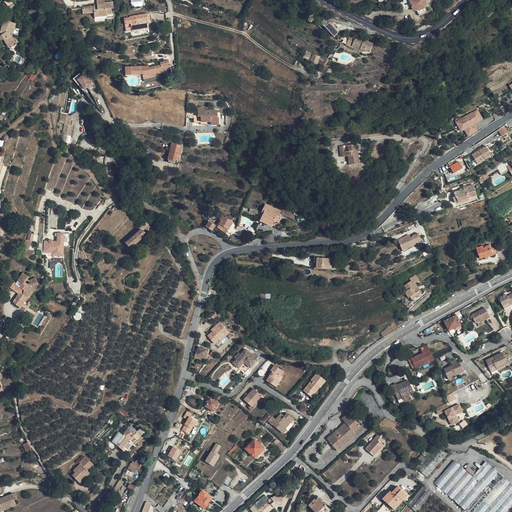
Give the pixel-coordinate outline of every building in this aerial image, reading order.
[(425,0),(409,0),(412,7),(412,8),(412,9),(413,9),(414,10),(415,10),(416,10),(417,10),(419,10),(422,9),(424,8),(425,8),(426,7),(426,6),(427,5),(426,5),(425,0)] [(113,8),(113,2),(105,2),(97,3),(97,7),(95,7),(95,11),(94,11),(94,12),(94,17),(107,15),(107,14),(111,13),(111,8),(113,8)] [(152,20),(150,13),(147,14),(129,17),(130,17),(124,18),(126,28),(131,27),(132,30),(132,31),(143,29),(147,28),(147,23),(148,23),(148,20),(150,20),(152,20)] [(338,33),(340,30),(344,25),(336,23),(329,21),(323,19),(321,22),(325,27),(326,26),(331,31),(332,29),(338,33)] [(1,32),(2,34),(6,32),(11,33),(12,36),(16,24),(4,20),(1,32)] [(16,43),(12,36),(11,33),(6,32),(2,34),(1,35),(3,40),(8,47),(16,43)] [(355,38),(350,37),(346,45),(352,47),(353,46),(352,45),(355,38)] [(363,42),(355,38),(352,45),(353,46),(354,46),(369,52),(373,44),(364,40),(363,42)] [(101,46),(91,43),(90,46),(91,46),(95,49),(100,51),(101,46)] [(320,57),(313,54),(310,60),(317,63),(318,61),(320,57)] [(326,60),(320,57),(318,61),(323,65),(326,60)] [(170,68),(168,60),(160,62),(161,65),(149,67),(149,65),(145,66),(131,66),(125,66),(125,67),(119,66),(118,68),(119,68),(119,69),(125,69),(125,75),(142,74),(143,77),(162,73),(162,70),(170,68)] [(94,84),(79,75),(73,83),(89,93),(94,84)] [(204,107),(198,107),(198,115),(194,115),(194,123),(201,123),(201,124),(219,124),(219,119),(218,119),(218,110),(207,109),(204,109),(204,107)] [(72,116),(61,114),(59,123),(65,124),(63,134),(70,136),(72,126),(75,126),(76,121),(71,120),(72,116)] [(478,131),(474,124),(465,130),(469,136),(478,131)] [(501,136),(508,132),(504,125),(497,130),(501,136)] [(90,146),(84,138),(82,140),(80,147),(84,150),(90,146)] [(182,146),(172,143),(168,160),(177,162),(182,146)] [(355,150),(354,144),(348,145),(349,151),(344,152),(343,146),(339,146),(341,157),(348,156),(349,156),(349,158),(348,158),(349,165),(360,163),(358,154),(357,154),(356,150),(355,150)] [(98,157),(90,146),(84,150),(95,160),(98,157)] [(479,150),(472,154),(477,163),(492,155),(486,146),(482,148),(479,150)] [(157,152),(148,149),(145,152),(152,157),(154,158),(157,152)] [(460,163),(459,161),(450,167),(454,173),(463,168),(462,167),(464,165),(462,162),(460,163)] [(477,195),(474,184),(467,186),(466,186),(465,186),(464,186),(464,187),(463,187),(463,188),(464,190),(461,191),(461,190),(452,193),(455,203),(466,199),(466,200),(469,199),(469,198),(477,195)] [(281,212),(266,204),(262,212),(264,213),(262,218),(273,223),(273,222),(275,218),(277,219),(281,212)] [(225,218),(222,216),(220,220),(221,221),(219,224),(229,229),(233,222),(231,221),(232,220),(226,216),(225,218)] [(273,223),(262,218),(261,221),(272,226),(273,223)] [(153,227),(146,220),(139,227),(141,229),(146,234),(153,227)] [(216,226),(209,221),(206,226),(212,230),(216,226)] [(229,229),(219,224),(217,227),(226,233),(229,229)] [(141,229),(139,227),(125,240),(126,242),(126,243),(130,248),(146,234),(141,229)] [(56,240),(43,240),(43,253),(51,253),(51,256),(64,256),(64,233),(56,233),(56,240)] [(421,240),(419,234),(407,239),(406,236),(398,240),(403,251),(416,244),(415,242),(421,240)] [(491,249),(490,245),(484,247),(484,246),(476,248),(478,255),(479,254),(480,258),(485,257),(487,256),(492,255),(493,254),(494,253),(495,253),(495,252),(495,250),(494,249),(493,249),(492,249),(491,249)] [(317,258),(315,258),(314,263),(317,264),(317,268),(331,269),(332,259),(317,258)] [(29,277),(23,273),(18,280),(23,284),(21,287),(22,288),(20,290),(20,292),(19,294),(13,302),(19,307),(26,300),(25,299),(27,296),(28,296),(33,290),(37,288),(37,286),(39,285),(36,278),(29,281),(30,283),(28,284),(25,285),(24,284),(25,282),(27,279),(29,277)] [(420,280),(416,275),(410,279),(411,281),(402,287),(406,292),(405,292),(409,298),(410,297),(415,294),(417,297),(422,293),(422,292),(416,283),(420,280)] [(21,287),(17,285),(14,290),(19,294),(20,292),(20,290),(22,288),(21,287)] [(38,289),(37,288),(33,290),(28,296),(27,296),(25,299),(26,300),(30,297),(34,291),(38,289)] [(511,294),(508,297),(507,295),(501,297),(500,301),(506,311),(511,308),(511,294)] [(490,317),(485,308),(471,315),(476,323),(482,320),(483,321),(490,317)] [(461,325),(456,316),(445,321),(449,330),(461,325)] [(210,329),(212,332),(207,335),(214,345),(229,333),(220,321),(210,329)] [(398,327),(395,322),(387,328),(381,333),(384,337),(400,328),(398,327)] [(435,360),(428,345),(420,349),(422,353),(411,359),(416,369),(435,360)] [(208,350),(199,347),(197,352),(196,352),(195,357),(200,358),(201,357),(206,359),(208,350)] [(258,360),(246,349),(240,356),(237,359),(233,363),(245,374),(251,368),(258,360)] [(508,364),(503,353),(486,361),(490,370),(496,367),(497,369),(508,364)] [(457,364),(456,360),(451,362),(453,366),(446,369),(448,372),(446,373),(449,380),(453,378),(452,376),(464,371),(460,363),(457,364)] [(283,371),(275,366),(272,370),(271,371),(273,372),(267,381),(277,387),(280,382),(277,380),(281,375),(283,371)] [(326,381),(317,373),(311,380),(312,381),(304,391),(312,397),(320,387),(326,381)] [(413,390),(409,380),(402,384),(403,385),(398,387),(397,386),(396,384),(391,386),(399,401),(403,399),(404,401),(410,398),(409,396),(408,393),(413,390)] [(196,384),(189,381),(187,387),(194,390),(196,384)] [(262,396),(254,389),(244,400),(250,405),(249,407),(252,411),(257,405),(256,403),(261,397),(262,396)] [(450,402),(455,399),(452,393),(446,396),(450,402)] [(219,403),(211,398),(206,406),(214,411),(219,403)] [(446,403),(435,409),(438,415),(444,411),(452,426),(461,422),(457,416),(464,412),(462,409),(462,406),(459,404),(449,409),(448,407),(446,403)] [(187,411),(184,418),(187,419),(181,430),(190,435),(197,420),(190,417),(192,413),(187,411)] [(268,421),(273,425),(283,434),(286,430),(285,429),(294,418),(287,413),(284,416),(282,418),(279,415),(276,419),(272,416),(268,421)] [(359,423),(349,413),(342,419),(346,423),(327,439),(333,446),(359,423)] [(298,421),(294,418),(285,429),(286,430),(283,434),(286,436),(298,421)] [(268,421),(264,426),(266,428),(269,431),(273,425),(268,421)] [(363,429),(359,423),(333,446),(338,451),(363,429)] [(136,433),(131,425),(127,428),(128,428),(124,434),(123,435),(119,432),(114,439),(108,446),(113,451),(118,446),(122,449),(123,448),(127,450),(129,447),(130,448),(133,443),(136,440),(140,437),(137,432),(136,433)] [(384,440),(378,435),(366,449),(374,456),(384,445),(381,443),(384,440)] [(264,448),(255,440),(246,448),(255,457),(264,448)] [(287,449),(280,442),(277,446),(284,452),(287,449)] [(206,462),(214,467),(219,457),(216,455),(215,455),(216,453),(217,454),(221,447),(217,444),(206,462)] [(236,445),(228,453),(229,455),(238,446),(236,445)] [(172,446),(168,457),(177,460),(181,450),(172,446)] [(434,450),(426,459),(421,464),(417,469),(427,477),(448,453),(434,450)] [(421,464),(426,459),(422,455),(417,460),(419,462),(421,464)] [(138,456),(137,456),(137,457),(136,457),(136,458),(133,461),(135,462),(135,463),(133,461),(131,464),(131,463),(130,465),(128,468),(135,473),(137,470),(138,470),(138,469),(143,462),(141,460),(142,459),(139,457),(138,456)] [(93,464),(86,457),(79,463),(80,464),(75,469),(77,471),(75,473),(72,475),(80,483),(90,473),(87,470),(93,464)] [(473,476),(455,461),(434,483),(453,499),(467,511),(505,511),(511,504),(511,484),(504,478),(486,461),(473,476)] [(434,493),(425,485),(412,500),(404,510),(406,511),(418,511),(433,495),(434,493)] [(401,489),(398,486),(392,493),(390,495),(388,493),(383,499),(392,508),(401,499),(403,501),(408,496),(401,489)] [(208,494),(203,490),(195,501),(206,509),(209,504),(207,503),(211,498),(207,495),(208,494)] [(0,511),(16,505),(12,494),(0,498),(0,511)] [(283,498),(273,497),(271,498),(269,500),(269,501),(259,510),(260,511),(259,511),(268,511),(276,506),(278,505),(278,502),(283,503),(283,498)] [(327,511),(330,509),(319,498),(316,501),(315,499),(309,506),(315,511),(327,511)] [(145,501),(143,499),(138,511),(143,511),(146,505),(145,504),(146,503),(144,503),(145,501)] [(403,501),(401,499),(392,508),(395,510),(403,501)]
